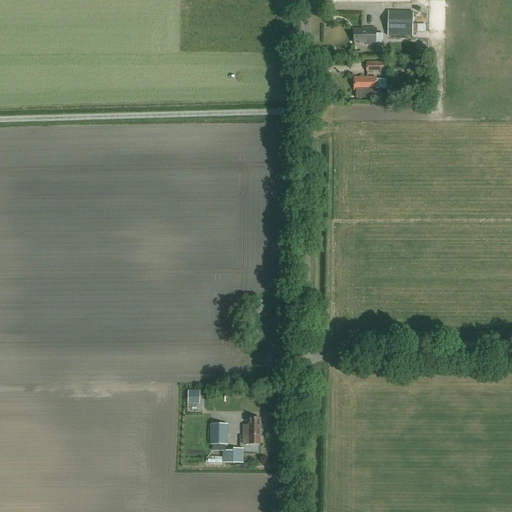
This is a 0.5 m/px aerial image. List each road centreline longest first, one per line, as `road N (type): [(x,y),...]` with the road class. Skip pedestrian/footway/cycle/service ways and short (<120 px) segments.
road 1 (unclassified): [(300,355),(307,0)]
road 2 (track): [(0,118),(305,110)]
road 3 (unclassified): [(511,358),(300,355)]
road 4 (unclassified): [(298,511),(300,355)]
